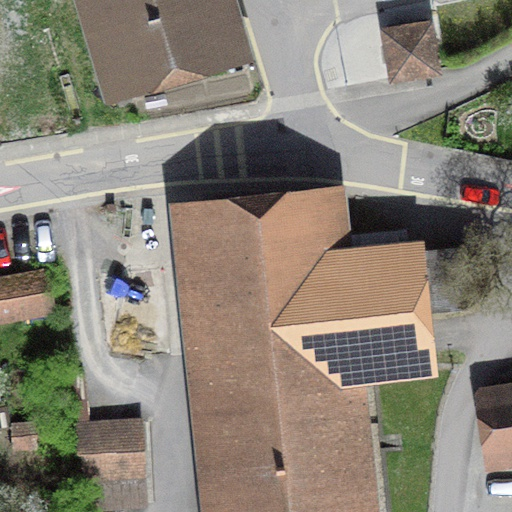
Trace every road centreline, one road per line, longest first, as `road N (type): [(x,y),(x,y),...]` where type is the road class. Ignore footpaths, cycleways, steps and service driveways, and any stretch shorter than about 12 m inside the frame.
road 1 (residential): [(0,176),(323,146)]
road 2 (residential): [(323,146),(511,188)]
road 3 (residential): [(511,348),(490,365),(456,430),(448,511)]
road 4 (residential): [(276,14),(323,146)]
